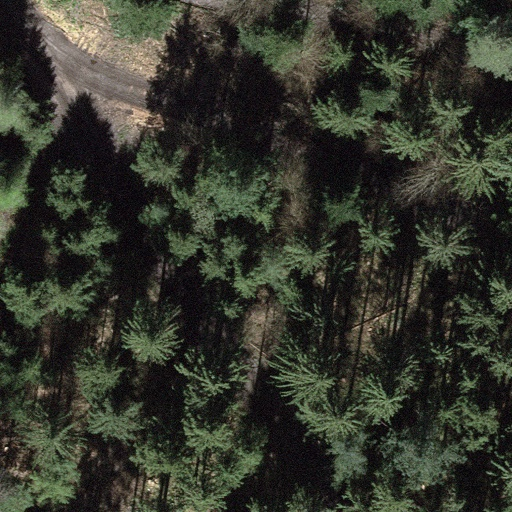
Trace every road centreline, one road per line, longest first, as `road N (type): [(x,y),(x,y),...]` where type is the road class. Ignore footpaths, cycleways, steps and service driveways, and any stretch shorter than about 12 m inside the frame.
road 1 (track): [(0,24),(6,34),(511,279)]
road 2 (track): [(6,34),(303,511)]
road 3 (track): [(511,44),(272,0)]
